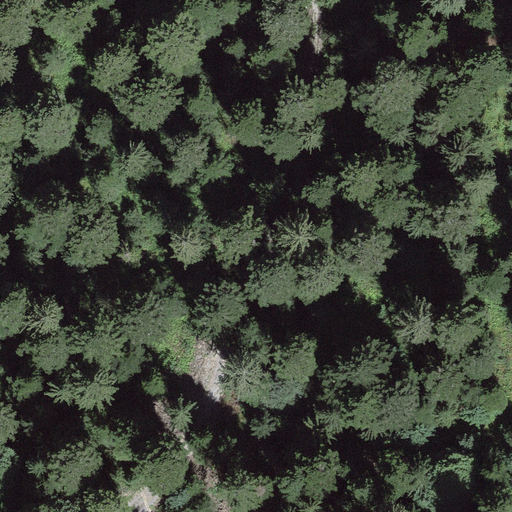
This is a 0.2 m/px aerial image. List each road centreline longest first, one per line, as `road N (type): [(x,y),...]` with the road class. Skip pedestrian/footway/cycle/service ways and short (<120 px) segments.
road 1 (track): [(319,0),(308,123),(259,275),(194,434),(133,511)]
road 2 (track): [(273,511),(401,464),(511,410)]
